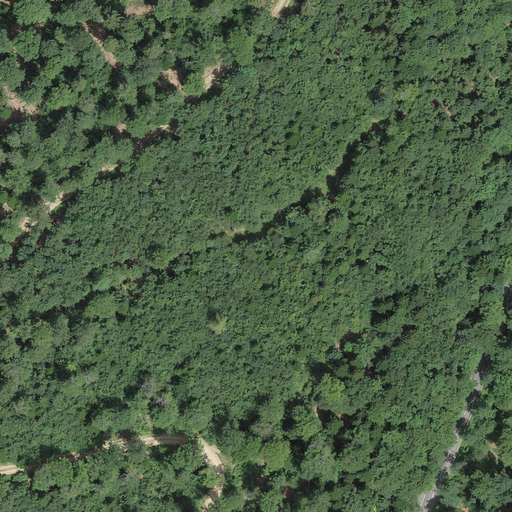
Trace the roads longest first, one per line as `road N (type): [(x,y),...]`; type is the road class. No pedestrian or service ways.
road 1 (track): [(424,70),(267,227),(78,296),(0,336)]
road 2 (track): [(127,442),(230,242),(337,0)]
road 3 (track): [(0,257),(39,215),(159,127),(285,0)]
road 4 (track): [(203,511),(215,489),(214,462),(176,437),(0,470)]
road 5 (unclassified): [(511,296),(426,511)]
